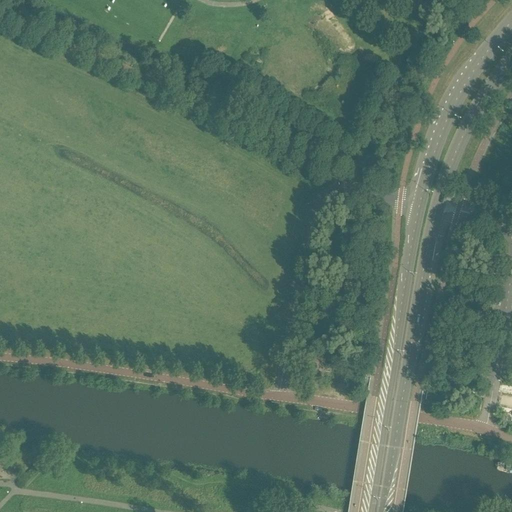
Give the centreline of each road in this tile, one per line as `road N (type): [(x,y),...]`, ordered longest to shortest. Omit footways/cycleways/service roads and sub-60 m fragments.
road 1 (secondary): [(416,201),(371,511)]
road 2 (secondary): [(380,511),(437,205)]
road 3 (tertiary): [(279,397),(0,357)]
road 4 (tertiary): [(345,192),(324,194),(311,211),(279,397)]
road 5 (tertiary): [(484,428),(279,397)]
road 6 (secondary): [(511,20),(448,108),(416,201)]
road 7 (secondary): [(437,205),(465,129),(511,59)]
road 8 (tertiary): [(484,428),(511,272)]
